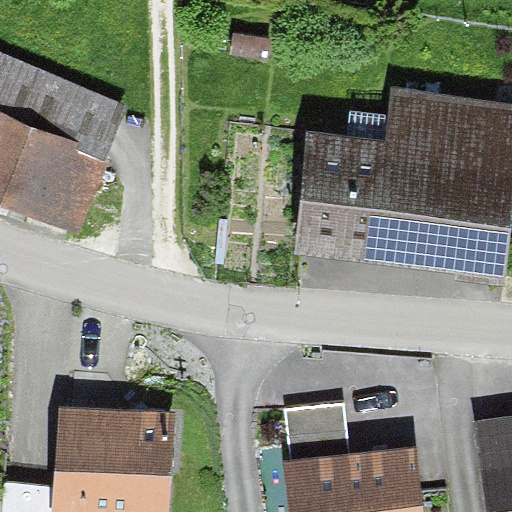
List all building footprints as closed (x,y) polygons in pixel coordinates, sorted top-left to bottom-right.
[(123,145),(0,88),(0,192),(84,230),(123,145)] [(379,140),(303,129),(286,254),(501,284),(511,208),(511,111),(385,94),(379,140)] [(186,511),(189,403),(70,400),(67,511),(186,511)] [(511,511),(511,427),(496,429),(504,511),(511,511)] [(428,511),(424,441),(290,450),(294,511),(428,511)]
